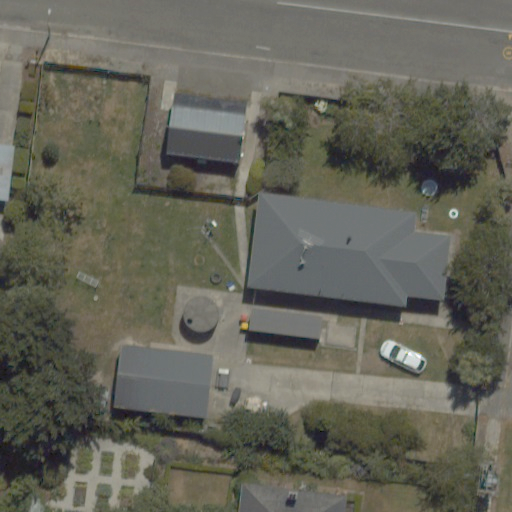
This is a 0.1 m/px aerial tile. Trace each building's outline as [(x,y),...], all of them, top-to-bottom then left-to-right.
[(145,122),(139,200),(236,210),(242,131),(145,122)] [(0,202),(8,203),(9,142),(0,141),(0,202)] [(258,188),(242,333),(328,342),(333,302),(410,310),(412,291),(456,296),(462,232),(422,228),(424,206),(258,188)] [(212,352),(117,341),(109,411),(204,422),(212,352)] [(233,483),(229,511),(350,511),(353,497),(233,483)]
